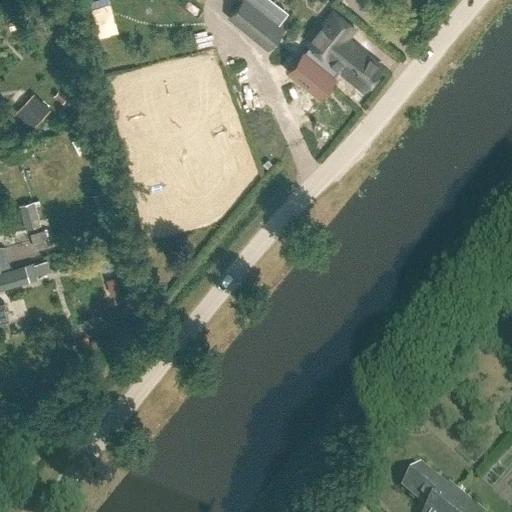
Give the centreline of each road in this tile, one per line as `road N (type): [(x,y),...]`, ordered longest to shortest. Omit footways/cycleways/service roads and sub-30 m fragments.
road 1 (tertiary): [(473,0),(365,135),(238,269),(41,511)]
road 2 (tertiary): [(288,511),(511,239)]
